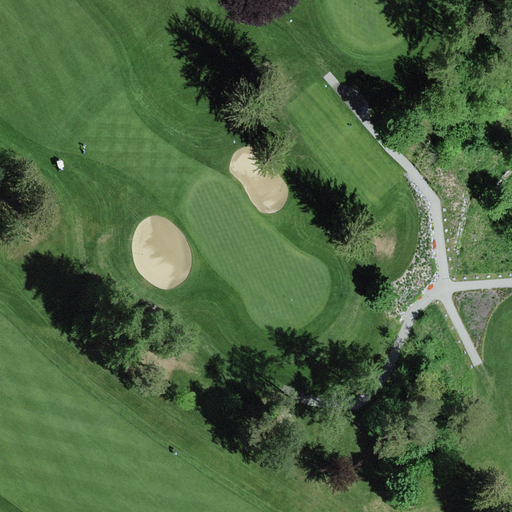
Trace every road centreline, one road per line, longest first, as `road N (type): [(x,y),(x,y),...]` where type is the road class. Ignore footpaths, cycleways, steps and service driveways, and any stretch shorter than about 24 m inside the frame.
road 1 (track): [(76,217),(95,278),(248,378),(339,397),(382,371),(410,316),(446,282),(440,215),(304,43),(255,0)]
road 2 (track): [(446,282),(492,333),(511,463)]
